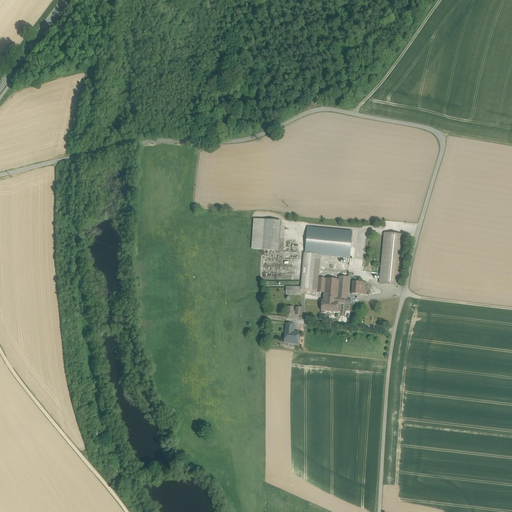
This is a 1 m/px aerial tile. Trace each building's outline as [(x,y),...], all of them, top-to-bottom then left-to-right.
[(265,220),(255,219),(253,249),(263,250),(265,220)] [(280,221),(265,220),(263,250),(264,250),(278,251),(280,221)] [(352,232),(307,228),(305,253),(320,255),(350,258),(352,232)] [(405,236),(385,234),(380,284),(400,286),(405,236)] [(278,251),(264,250),(262,281),(301,281),(299,253),(278,251)] [(305,253),(303,274),(313,275),(312,291),(317,292),(318,279),(318,278),(320,255),(305,253)] [(313,275),(303,274),(302,290),(312,291),(313,275)] [(339,281),(318,279),(317,292),(324,292),(324,297),(346,299),(348,278),(339,277),(339,281)] [(361,283),(353,282),(352,294),(360,295),(361,283)] [(346,299),(324,297),(323,301),(322,300),(321,311),(338,313),(338,303),(344,304),(345,299),(346,299)] [(293,329),(286,328),(285,341),(290,341),(290,343),(294,343),(294,342),(298,342),(299,333),(293,333),(293,329)]
